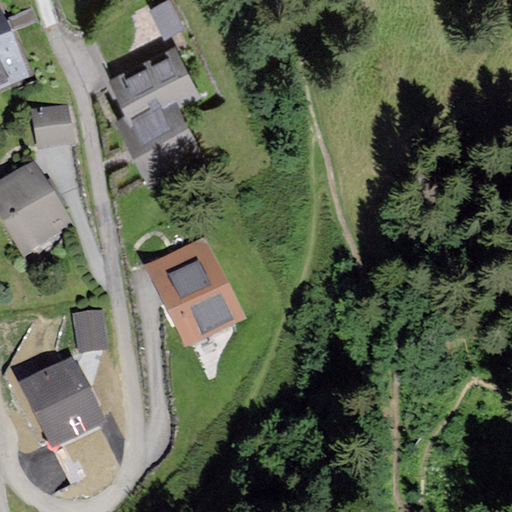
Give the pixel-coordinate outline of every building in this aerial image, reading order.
[(153,10),(165,37),(185,28),(173,1),(153,10)] [(0,17),(0,94),(28,83),(0,17)] [(121,115),(158,188),(211,162),(185,108),(203,98),(177,47),(113,79),(129,112),(121,115)] [(36,114),(43,150),(75,144),(68,108),(36,114)] [(32,173),(0,196),(0,220),(25,257),(69,226),(32,173)] [(202,242),(152,268),(189,339),(238,314),(202,242)] [(76,315),(81,346),(106,343),(102,311),(76,315)] [(69,361),(24,383),(53,441),(98,419),(69,361)]
